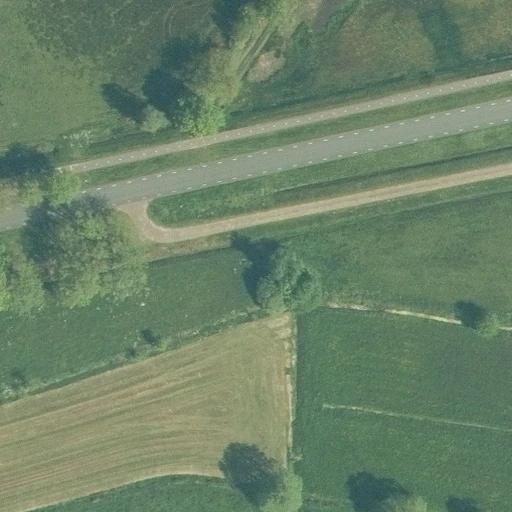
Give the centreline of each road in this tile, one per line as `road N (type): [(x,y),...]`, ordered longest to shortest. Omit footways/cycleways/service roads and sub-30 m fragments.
road 1 (tertiary): [(511,107),(0,220)]
road 2 (track): [(282,0),(211,113),(205,139),(212,173)]
